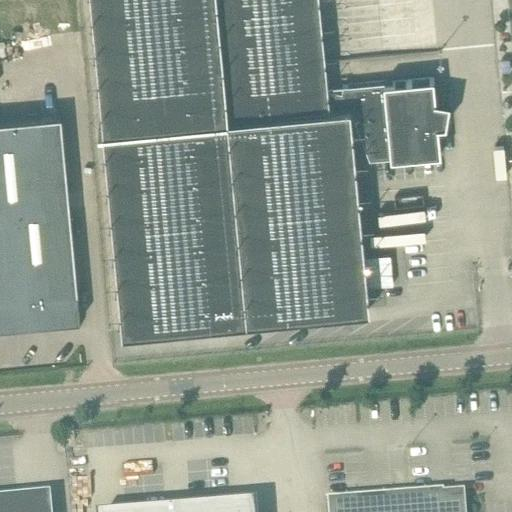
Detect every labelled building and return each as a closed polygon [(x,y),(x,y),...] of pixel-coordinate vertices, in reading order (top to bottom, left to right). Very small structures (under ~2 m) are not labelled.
[(90,0),(103,130),(98,130),(99,133),(103,133),(122,333),(247,320),(369,309),(351,114),(353,114),(369,159),(391,157),(391,158),(441,153),(438,123),(436,99),(434,78),(393,82),(393,81),(328,87),(319,0),(90,0)] [(450,101),(436,99),(438,123),(446,125),(450,101)] [(0,120),(0,327),(80,320),(61,115),(0,120)] [(390,255),(365,257),(368,286),(392,284),(390,255)] [(74,439),(73,429),(63,430),(64,440),(74,439)] [(434,496),(327,504),(328,511),(465,511),(464,496),(435,498),(434,496)] [(0,511),(52,511),(51,499),(0,503),(0,511)]
